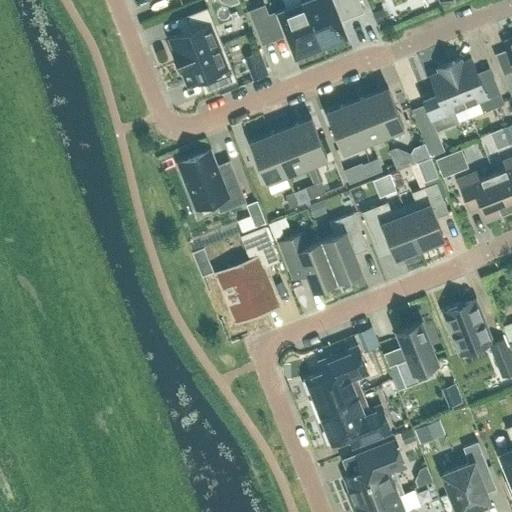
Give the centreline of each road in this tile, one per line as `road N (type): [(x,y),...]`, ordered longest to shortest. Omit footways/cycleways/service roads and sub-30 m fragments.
road 1 (residential): [(322,511),(256,347),(511,241)]
road 2 (residential): [(389,54),(175,128),(159,114),(114,0)]
road 3 (residential): [(389,54),(511,4)]
